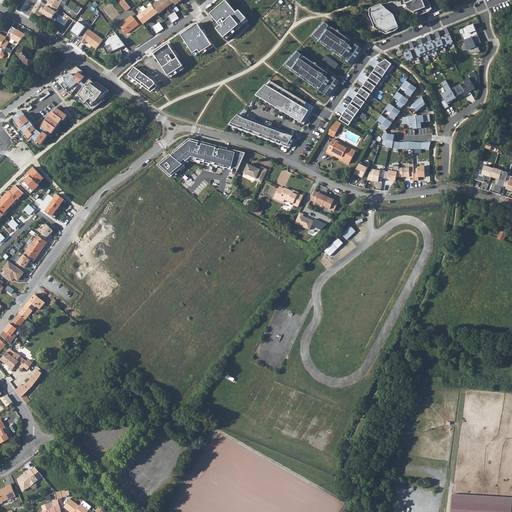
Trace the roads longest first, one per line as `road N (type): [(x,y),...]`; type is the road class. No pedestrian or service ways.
road 1 (track): [(457,190),(448,243),(346,460)]
road 2 (residential): [(0,328),(93,201),(175,125)]
road 3 (residential): [(306,136),(367,55),(482,6)]
road 4 (residential): [(482,6),(492,48),(481,98),(447,132),(444,190)]
road 5 (residential): [(290,161),(373,196),(444,190)]
road 6 (residential): [(189,0),(198,10),(108,80)]
road 7 (residential): [(175,125),(290,161)]
road 8 (track): [(446,511),(462,392)]
